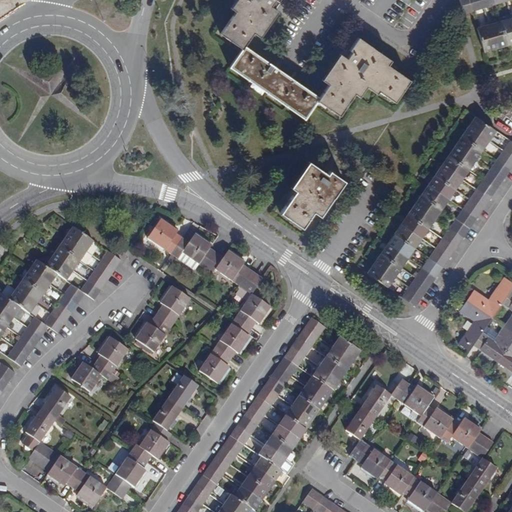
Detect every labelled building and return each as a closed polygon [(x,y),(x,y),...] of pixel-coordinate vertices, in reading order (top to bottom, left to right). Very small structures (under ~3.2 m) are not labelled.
[(220,33),(242,48),(244,46),(253,32),(260,37),(278,11),(270,6),(274,0),(276,0),(277,0),(236,0),(231,8),(236,12),(220,33)] [(472,11),(468,0),(459,0),(463,13),(472,11)] [(468,0),(472,11),(484,7),(482,0),(468,0)] [(511,19),(511,16),(500,20),(507,45),(511,43),(511,19)] [(500,20),(489,23),(496,48),(507,45),(500,20)] [(484,51),(496,48),(489,23),(477,26),(484,51)] [(346,58),(341,55),(339,54),(322,79),(329,84),(319,97),(317,100),(339,115),(353,93),(359,96),(366,86),(376,93),(378,90),(395,101),(409,80),(387,65),(391,60),(358,36),(349,50),(352,52),(346,58)] [(229,66),(304,118),(314,104),(317,100),(319,97),(244,46),(242,48),(229,66)] [(474,115),(467,125),(489,140),(496,130),(474,115)] [(467,125),(461,135),(482,150),(489,140),(467,125)] [(461,135),(454,145),(475,159),(482,150),(461,135)] [(511,140),(510,139),(503,150),(511,156),(511,140)] [(454,145),(448,154),(469,169),(475,159),(454,145)] [(511,156),(503,150),(496,160),(510,169),(511,165),(511,156)] [(448,154),(441,165),(462,179),(469,169),(448,154)] [(496,160),(490,169),(503,179),(510,169),(496,160)] [(320,215),(332,197),(343,180),(329,170),(326,174),(308,161),(290,187),(295,190),(280,212),(302,227),(313,210),(320,215)] [(441,165),(434,175),(455,189),(462,179),(441,165)] [(490,169),(483,179),(497,188),(503,179),(490,169)] [(434,175),(427,184),(448,199),(455,189),(434,175)] [(483,179),(476,189),(490,198),(497,188),(483,179)] [(427,184),(421,194),(441,208),(448,199),(427,184)] [(476,189),(469,199),(483,208),(490,198),(476,189)] [(421,194),(414,204),(435,218),(441,208),(421,194)] [(469,199),(462,209),(476,218),(483,208),(469,199)] [(414,204),(407,214),(428,228),(435,218),(414,204)] [(462,209),(456,218),(470,228),(476,218),(462,209)] [(407,214),(400,223),(421,237),(428,228),(407,214)] [(456,218),(449,228),(463,237),(470,228),(456,218)] [(147,239),(170,255),(182,238),(176,234),(177,231),(161,219),(147,239)] [(400,223),(393,233),(414,247),(421,237),(400,223)] [(72,227),(65,237),(86,252),(93,241),(72,227)] [(449,228),(442,238),(456,247),(463,237),(449,228)] [(170,255),(177,259),(178,258),(194,270),(198,264),(209,248),(211,244),(194,233),(188,242),(182,238),(170,255)] [(393,233),(387,243),(408,257),(414,247),(393,233)] [(65,237),(59,247),(80,261),(86,252),(65,237)] [(442,238),(436,247),(449,257),(456,247),(442,238)] [(387,243),(380,252),(401,267),(408,257),(387,243)] [(59,247),(52,257),(73,271),(80,261),(59,247)] [(436,247),(429,257),(443,267),(449,257),(436,247)] [(216,252),(209,248),(198,264),(204,269),(216,252)] [(214,269),(237,285),(248,269),(243,265),(245,262),(227,250),(223,257),(214,269)] [(108,251),(101,261),(114,270),(121,260),(108,251)] [(223,257),(216,252),(204,269),(212,274),(214,269),(223,257)] [(380,252),(373,262),(394,277),(401,267),(380,252)] [(52,257),(46,267),(57,275),(66,281),(73,271),(52,257)] [(429,257),(422,267),(436,276),(443,267),(429,257)] [(36,260),(29,270),(50,285),(57,275),(46,267),(36,260)] [(101,261),(94,271),(107,280),(114,270),(101,261)] [(373,262),(367,272),(387,286),(394,277),(373,262)] [(422,267),(416,277),(429,286),(436,276),(422,267)] [(255,273),(248,269),(237,285),(244,290),(255,273)] [(29,270),(22,280),(43,295),(50,285),(29,270)] [(94,271),(87,281),(100,290),(107,280),(94,271)] [(262,278),(255,273),(244,290),(251,295),(262,278)] [(416,277),(409,287),(422,296),(429,286),(416,277)] [(474,289),(467,300),(491,317),(501,303),(510,290),(511,286),(511,282),(503,277),(488,299),(474,289)] [(22,280),(15,290),(36,305),(43,295),(22,280)] [(87,281),(80,290),(84,293),(93,299),(100,290),(87,281)] [(71,284),(64,294),(77,303),(84,293),(80,290),(71,284)] [(174,322),(190,299),(171,286),(159,303),(162,305),(158,311),(174,322)] [(409,287),(402,297),(416,306),(422,296),(409,287)] [(15,290),(8,299),(21,308),(30,314),(36,305),(15,290)] [(511,310),(511,312),(503,325),(511,331),(511,291),(510,290),(501,303),(511,310)] [(0,293),(0,308),(13,318),(21,308),(8,299),(0,293)] [(64,294),(57,304),(70,313),(77,303),(64,294)] [(270,308),(251,295),(235,317),(251,329),(256,322),(259,324),(270,308)] [(457,342),(468,350),(472,344),(481,331),(491,317),(467,300),(459,311),(473,321),(457,342)] [(57,304),(50,314),(63,323),(70,313),(57,304)] [(0,308),(0,323),(6,328),(13,318),(0,308)] [(158,311),(153,318),(169,329),(174,322),(158,311)] [(50,314),(44,324),(48,327),(57,333),(63,323),(50,314)] [(34,317),(27,328),(41,337),(48,327),(44,324),(34,317)] [(235,317),(219,341),(235,352),(238,354),(250,337),(247,335),(251,329),(235,317)] [(153,352),(169,329),(153,318),(149,324),(147,322),(135,339),(153,352)] [(317,336),(323,327),(310,318),(304,327),(317,336)] [(472,344),(497,362),(511,339),(511,331),(503,325),(493,339),(481,331),(472,344)] [(310,346),(317,336),(304,327),(297,337),(310,346)] [(27,328),(20,338),(34,347),(41,337),(27,328)] [(100,355),(95,362),(112,374),(128,350),(109,336),(97,354),(100,355)] [(304,356),(310,346),(297,337),(290,347),(304,356)] [(338,337),(332,346),(353,361),(359,352),(338,337)] [(20,338),(13,347),(27,357),(34,347),(20,338)] [(511,339),(497,362),(511,372),(511,339)] [(231,359),(235,352),(219,341),(215,347),(231,359)] [(332,346),(325,356),(346,371),(353,361),(332,346)] [(13,347),(6,357),(20,367),(27,357),(13,347)] [(226,365),(231,359),(215,347),(198,371),(217,384),(229,367),(226,365)] [(297,366),(304,356),(290,347),(283,357),(297,366)] [(325,356),(318,366),(339,381),(346,371),(325,356)] [(290,376),(297,366),(283,357),(277,366),(290,376)] [(112,374),(95,362),(91,368),(82,362),(70,379),(90,392),(101,375),(107,380),(112,374)] [(1,363),(0,364),(0,377),(8,383),(14,373),(1,363)] [(283,386),(290,376),(277,366),(270,376),(283,386)] [(318,366),(311,376),(332,391),(339,381),(318,366)] [(112,374),(107,380),(110,382),(111,380),(112,381),(116,377),(112,374)] [(183,375),(167,398),(182,408),(198,386),(183,375)] [(276,396),(283,386),(270,376),(263,387),(276,396)] [(311,376),(305,386),(326,400),(332,391),(311,376)] [(112,381),(118,385),(121,380),(116,377),(112,381)] [(390,395),(398,400),(409,384),(402,379),(390,395)] [(402,414),(415,423),(416,422),(427,406),(434,396),(417,385),(415,388),(409,384),(398,400),(406,406),(402,414)] [(376,385),(360,407),(375,418),(390,395),(376,385)] [(305,386),(298,396),(319,410),(326,400),(305,386)] [(56,387),(40,410),(55,420),(70,397),(56,387)] [(269,406),(276,396),(263,387),(256,396),(269,406)] [(263,415),(269,406),(256,396),(250,406),(263,415)] [(298,396),(290,406),(312,421),(319,410),(298,396)] [(167,398),(151,421),(154,423),(166,431),(182,408),(167,398)] [(256,425),(263,415),(250,406),(243,415),(256,425)] [(290,406),(284,416),(305,430),(312,421),(290,406)] [(433,410),(427,406),(416,422),(439,439),(450,422),(453,419),(435,407),(433,410)] [(360,440),(375,418),(360,407),(345,430),(360,440)] [(39,443),(55,420),(40,410),(24,433),(28,435),(22,444),(24,446),(24,450),(27,451),(30,450),(33,451),(39,443)] [(249,435),(256,425),(243,415),(236,425),(249,435)] [(284,416),(277,425),(299,440),(305,430),(284,416)] [(457,427),(450,422),(439,439),(446,444),(450,437),(467,449),(479,432),(481,429),(463,417),(457,427)] [(166,441),(171,434),(166,431),(154,423),(150,430),(166,441)] [(242,445),(249,435),(236,425),(229,436),(242,445)] [(277,425),(271,435),(292,450),(299,440),(277,425)] [(157,460),(169,443),(166,441),(150,430),(138,446),(135,444),(130,451),(147,463),(151,456),(157,460)] [(467,449),(474,454),(486,437),(479,432),(467,449)] [(271,435),(264,445),(285,459),(292,450),(271,435)] [(236,455),(242,445),(229,436),(222,445),(236,455)] [(474,454),(481,458),(492,442),(486,437),(474,454)] [(360,440),(348,456),(355,461),(367,444),(360,440)] [(28,458),(35,463),(45,447),(39,443),(28,458)] [(359,468),(377,479),(378,477),(390,460),(367,444),(355,461),(361,465),(359,468)] [(229,464),(236,455),(222,445),(216,455),(229,464)] [(278,470),(285,459),(264,445),(257,455),(260,457),(278,470)] [(35,463),(41,467),(52,452),(45,447),(35,463)] [(130,451),(115,474),(131,485),(134,487),(145,470),(143,468),(147,463),(130,451)] [(41,467),(48,472),(59,457),(52,452),(41,467)] [(222,474),(229,464),(216,455),(209,465),(222,474)] [(82,472),(59,457),(48,472),(46,475),(63,487),(65,484),(71,488),(82,472)] [(260,457),(253,467),(274,482),(281,472),(278,470),(260,457)] [(496,469),(483,460),(481,458),(465,481),(481,491),(496,469)] [(285,459),(278,470),(281,472),(284,474),(291,464),(285,459)] [(383,484),(400,496),(402,493),(413,476),(390,460),(378,477),(385,482),(383,484)] [(215,485),(222,474),(209,465),(202,475),(215,485)] [(253,467),(246,476),(267,491),(274,482),(253,467)] [(92,506),(105,488),(82,472),(71,488),(78,493),(76,495),(92,506)] [(127,492),(131,485),(115,474),(110,481),(127,492)] [(208,494),(215,485),(202,475),(195,485),(208,494)] [(246,476),(239,486),(261,501),(267,491),(246,476)] [(407,500),(423,511),(425,510),(437,493),(413,476),(402,493),(408,498),(407,500)] [(122,499),(127,492),(110,481),(105,488),(122,499)] [(464,511),(466,511),(481,491),(465,481),(451,502),(464,511)] [(202,504),(208,494),(195,485),(188,495),(202,504)] [(253,511),(261,501),(239,486),(232,497),(251,510),(253,511)] [(303,502),(312,509),(321,495),(312,489),(303,502)] [(425,510),(428,511),(434,511),(444,498),(437,493),(425,510)] [(191,511),(196,511),(202,504),(188,495),(181,505),(191,511)] [(229,495),(223,504),(234,511),(248,511),(251,510),(232,497),(229,495)] [(312,509),(317,511),(324,511),(331,502),(321,495),(312,509)] [(444,511),(451,502),(444,498),(434,511),(444,511)] [(324,511),(338,511),(341,509),(331,502),(324,511)]
